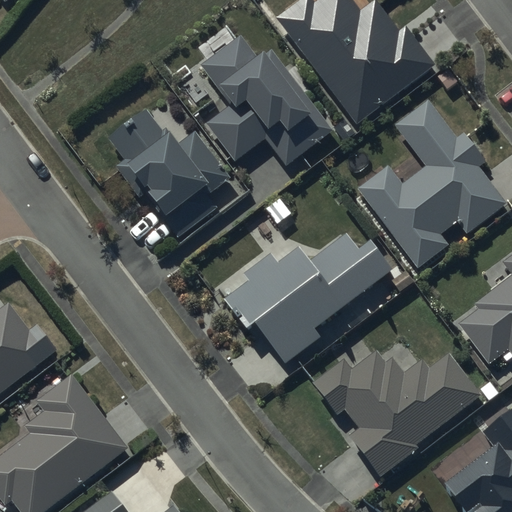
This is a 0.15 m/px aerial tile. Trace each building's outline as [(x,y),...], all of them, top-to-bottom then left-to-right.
[(0,0),(0,1),(5,8),(16,0),(0,0)] [(308,0),(276,24),(357,131),(436,71),(406,31),(399,36),(376,5),(361,17),(347,0),(325,0),(315,8),(308,0)] [(332,135),(271,55),(258,64),(240,41),(201,71),(220,96),(218,98),(229,112),(205,130),(234,168),(265,145),(285,171),(332,135)] [(388,170),(357,194),(417,274),(447,251),(439,241),(458,226),(468,239),(506,209),(478,173),(485,167),(463,139),(457,144),(428,107),(395,132),(426,172),(403,190),(388,170)] [(148,115),(108,143),(124,166),(116,172),(123,182),(127,180),(142,200),(148,196),(151,201),(146,204),(164,229),(167,227),(178,243),(217,214),(208,201),(231,184),(197,136),(178,150),(167,134),(163,136),(148,115)] [(321,343),(314,334),(390,276),(369,250),(359,257),(346,240),(310,267),(301,255),(280,271),(271,259),(243,280),(249,288),(225,306),(246,336),(253,331),(285,370),(321,343)] [(478,315),(458,330),(489,370),(507,356),(511,362),(511,262),(504,269),(511,278),(511,281),(474,310),(478,315)] [(0,397),(57,355),(38,330),(31,335),(11,307),(0,315),(0,397)] [(348,442),(379,483),(417,453),(415,451),(480,401),(448,359),(430,373),(424,366),(405,380),(393,364),(387,369),(378,356),(351,376),(344,366),(313,389),(337,420),(344,415),(358,434),(348,442)] [(50,511),(127,454),(71,380),(36,406),(44,417),(24,432),(30,440),(0,463),(0,504),(5,511),(12,507),(15,511),(50,511)] [(511,511),(511,417),(482,440),(495,457),(443,496),(455,511),(511,511)] [(174,511),(172,511),(123,511),(112,496),(90,511),(174,511)]
